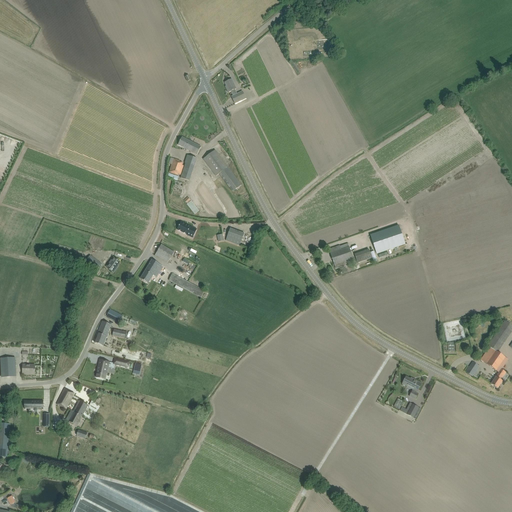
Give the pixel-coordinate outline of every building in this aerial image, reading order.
[(298,73),(299,72),(293,62),(291,63),(298,73)] [(235,104),(240,102),(246,99),(242,91),(237,94),(235,90),(236,89),(234,84),(232,79),(225,83),(228,88),(226,89),(228,93),(231,91),(233,96),(231,97),(235,105),(235,104)] [(197,155),(201,147),(182,137),(178,145),(186,149),(197,155)] [(232,192),(241,185),(215,150),(203,159),(215,176),(218,173),(232,192)] [(189,181),(197,158),(187,155),(186,160),(185,163),(186,164),(181,178),(189,181)] [(171,158),(169,164),(171,164),(169,172),(174,174),(178,176),(179,175),(181,175),(182,173),(184,166),(182,165),(179,164),(180,162),(180,161),(171,158)] [(219,204),(222,207),(230,201),(227,197),(219,204)] [(196,214),(200,211),(192,200),(188,203),(196,214)] [(187,235),(186,235),(193,238),(197,229),(191,226),(191,227),(181,222),(177,230),(187,235)] [(405,244),(399,225),(370,235),(376,254),(405,244)] [(226,241),(239,246),(244,233),(230,228),(226,241)] [(355,263),(349,247),(348,244),(340,246),(329,249),(334,265),(335,265),(336,269),(342,267),(344,266),(344,267),(355,263)] [(167,264),(174,252),(162,245),(154,256),(167,264)] [(369,249),(354,254),(357,263),(372,258),(371,256),(370,252),(369,249)] [(97,270),(101,264),(90,255),(85,262),(97,270)] [(107,268),(110,270),(114,273),(116,270),(115,269),(120,262),(116,259),(113,257),(109,263),(109,264),(107,268)] [(153,276),(156,277),(163,267),(152,260),(140,279),(148,284),(153,276)] [(169,280),(173,283),(201,297),(205,291),(172,274),(169,280)] [(111,319),(118,323),(122,316),(110,310),(106,316),(111,319)] [(102,322),(94,343),(103,346),(111,325),(102,322)] [(112,336),(125,339),(126,332),(114,329),(112,336)] [(483,356),(480,360),(499,373),(491,384),(498,389),(503,381),(500,379),(501,378),(502,378),(506,372),(501,369),(508,360),(504,357),(498,353),(489,347),(483,356)] [(2,377),(16,377),(15,358),(1,359),(2,377)] [(99,359),(96,370),(97,370),(95,377),(105,380),(109,362),(99,359)] [(129,362),(115,359),(114,364),(128,367),(129,362)] [(465,372),(472,376),(479,366),(472,362),(465,372)] [(35,365),(23,365),(23,374),(27,374),(27,373),(29,373),(34,374),(35,371),(35,370),(35,365)] [(402,384),(410,388),(412,390),(409,396),(415,399),(418,394),(417,393),(422,383),(414,380),(414,381),(406,377),(405,379),(404,380),(402,384)] [(56,404),(66,409),(70,402),(70,401),(74,394),(64,389),(56,404)] [(397,399),(394,407),(399,410),(403,402),(397,399)] [(88,406),(84,403),(79,401),(73,412),(71,411),(66,420),(77,426),(88,406)] [(419,408),(412,404),(407,415),(413,418),(419,408)] [(392,427),(395,422),(386,416),(383,421),(392,427)] [(0,423),(0,456),(7,457),(9,429),(9,424),(0,423)] [(87,433),(79,431),(77,436),(85,439),(87,433)] [(12,496),(7,498),(12,507),(17,509),(18,505),(17,505),(16,503),(12,496)]
